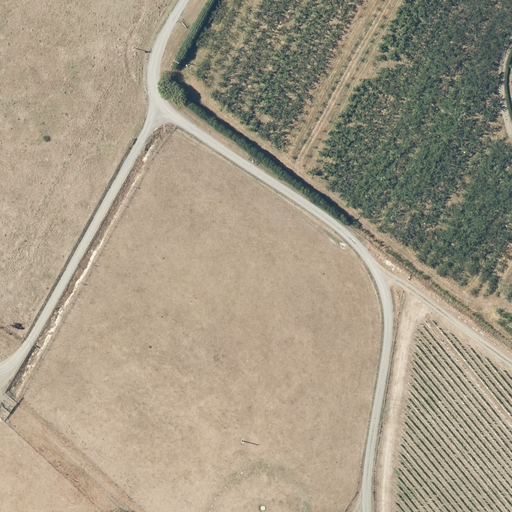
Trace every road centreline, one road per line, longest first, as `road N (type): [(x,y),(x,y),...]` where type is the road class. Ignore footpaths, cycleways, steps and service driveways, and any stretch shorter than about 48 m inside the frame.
road 1 (track): [(185,0),(159,48),(155,97),(340,229),(364,254),(385,298),(387,346),(366,511)]
road 2 (unknown): [(0,374),(165,107)]
road 3 (unknown): [(128,511),(0,403)]
